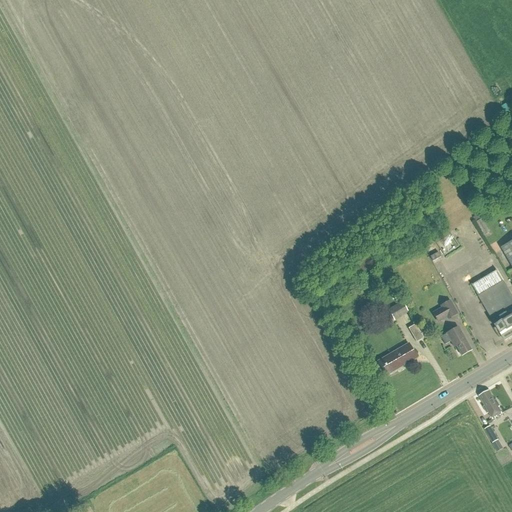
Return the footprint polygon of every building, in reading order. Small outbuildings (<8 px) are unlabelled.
[(484,236),(490,233),(482,220),(476,223),(484,236)] [(511,241),(501,248),(511,266),(511,241)] [(433,261),(440,257),(438,253),(430,257),(433,261)] [(511,296),(503,282),(479,297),(493,322),(505,342),(511,337),(511,296)] [(441,308),(433,313),(437,321),(446,317),(448,320),(457,314),(450,301),(440,306),(441,308)] [(388,310),(393,320),(407,312),(402,303),(388,310)] [(409,329),(416,342),(422,338),(415,325),(409,329)] [(445,345),(450,342),(454,348),(456,347),(461,357),(471,351),(458,328),(446,334),(440,337),(445,345)] [(364,359),(375,352),(365,338),(355,346),(364,359)] [(385,376),(416,358),(408,344),(377,362),(385,376)] [(495,401),(489,391),(479,397),(485,406),(483,408),(487,414),(489,413),(493,420),(502,414),(498,408),(500,407),(496,400),(495,401)] [(485,430),(493,443),(498,440),(490,427),(485,430)]
